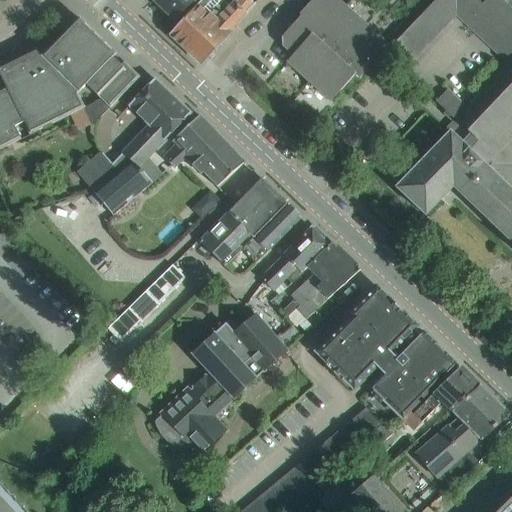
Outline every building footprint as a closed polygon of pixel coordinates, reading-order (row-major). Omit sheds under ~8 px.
[(152,0),(174,20),(188,6),(193,0),(152,0)] [(170,34),(170,35),(201,64),(231,31),(231,30),(246,14),(234,2),(222,14),(216,8),(223,0),(202,0),(197,6),(184,20),(170,34)] [(369,41),(361,34),(368,26),(338,0),(312,0),(299,15),(301,16),(282,38),(282,45),(289,51),(293,55),(287,62),(288,63),(290,61),(297,68),(296,70),(309,82),(311,80),(319,87),(317,89),(331,102),(355,75),(360,79),(385,51),(371,39),(369,41)] [(511,10),(501,0),(486,0),(482,4),(477,0),(435,0),(429,7),(448,24),(457,15),(509,64),(467,108),(448,90),(436,102),(446,112),(447,111),(454,117),(453,118),(456,121),(449,128),(454,132),(452,133),(450,131),(425,158),(413,147),(387,173),(399,185),(396,188),(426,216),(453,187),(511,242),(511,10)] [(448,24),(429,7),(402,35),(421,53),(448,24)] [(86,108),(79,94),(87,85),(102,100),(111,108),(141,78),(116,54),(117,54),(79,17),(46,51),(43,48),(0,69),(0,74),(7,89),(0,92),(0,149),(22,139),(16,127),(24,122),(30,135),(85,109),(86,108)] [(401,24),(394,31),(400,37),(407,30),(401,24)] [(402,35),(394,44),(412,62),(421,53),(402,35)] [(138,166),(177,128),(191,113),(155,79),(130,106),(150,126),(112,164),(118,171),(128,182),(141,170),(138,166)] [(94,126),(111,108),(102,100),(86,108),(85,109),(93,125),(94,126)] [(245,162),(200,115),(173,141),(176,144),(164,157),(175,168),(187,156),(218,189),(245,162)] [(113,216),(153,184),(141,170),(128,182),(118,171),(94,192),(113,216)] [(225,267),(242,250),(287,204),(262,179),(200,242),(225,267)] [(257,263),(302,218),(287,204),(242,250),(247,255),(243,259),(247,262),(250,258),(254,262),(257,263)] [(312,227),(265,273),(267,284),(273,290),(287,276),(292,281),(294,283),(305,273),(303,272),(308,266),(307,265),(329,245),(312,227)] [(315,273),(292,295),(295,299),(299,303),(308,294),(311,297),(318,290),(348,259),(331,242),(329,245),(307,265),(308,266),(315,273)] [(299,303),(294,308),(296,310),(305,320),(331,297),(360,270),(348,259),(318,290),(311,297),(308,294),(299,303)] [(173,265),(128,309),(141,322),(186,278),(173,265)] [(456,364),(424,332),(420,336),(414,330),(417,327),(377,287),(348,316),(351,318),(317,352),(355,389),(376,366),(383,373),(370,387),(403,419),(456,364)] [(295,299),(280,312),(286,318),(288,316),(290,314),(296,310),(294,308),(299,303),(295,299)] [(296,310),(290,314),(300,325),(306,332),(307,331),(311,327),(305,320),(296,310)] [(214,334),(193,354),(211,373),(234,398),(256,378),(264,371),(287,352),(255,315),(238,329),(230,320),(215,334),(214,334)] [(292,325),(277,339),(287,349),(301,336),(292,325)] [(132,357),(120,368),(129,377),(140,366),(132,357)] [(454,412),(479,386),(460,367),(413,415),(421,421),(440,403),(451,412),(452,411),(454,412)] [(188,389),(162,414),(188,442),(189,440),(202,453),(226,430),(214,417),(234,398),(211,373),(206,378),(206,377),(194,387),(195,388),(191,392),(188,389)] [(482,441),(492,432),(509,416),(479,386),(454,412),(459,417),(416,453),(437,477),(438,476),(449,489),(479,462),(468,451),(481,440),(482,441)] [(381,426),(366,408),(358,415),(373,433),(381,426)] [(373,433),(358,415),(341,429),(356,447),(373,433)] [(381,426),(373,433),(382,444),(396,432),(387,421),(381,426)] [(356,447),(341,429),(333,436),(348,454),(356,447)] [(348,454),(333,436),(325,443),(339,461),(348,454)] [(339,461),(325,443),(316,450),(331,468),(339,461)] [(331,468),(316,450),(308,457),(323,474),(331,468)] [(498,466),(505,458),(498,451),(490,458),(498,466)] [(323,474),(308,457),(300,463),(315,481),(323,474)] [(315,481),(300,463),(291,470),(306,488),(315,481)] [(306,488),(291,470),(283,477),(298,495),(306,488)] [(298,495),(283,477),(275,484),(290,502),(298,495)] [(402,511),(373,478),(352,495),(366,511),(402,511)] [(0,511),(27,511),(24,508),(0,482),(0,511)] [(290,502),(275,484),(266,491),(281,509),(290,502)] [(337,487),(320,501),(328,511),(345,498),(337,487)] [(277,511),(281,509),(266,491),(258,498),(269,511),(277,511)] [(511,511),(511,497),(496,511),(511,511)] [(269,511),(258,498),(250,505),(255,511),(269,511)]
